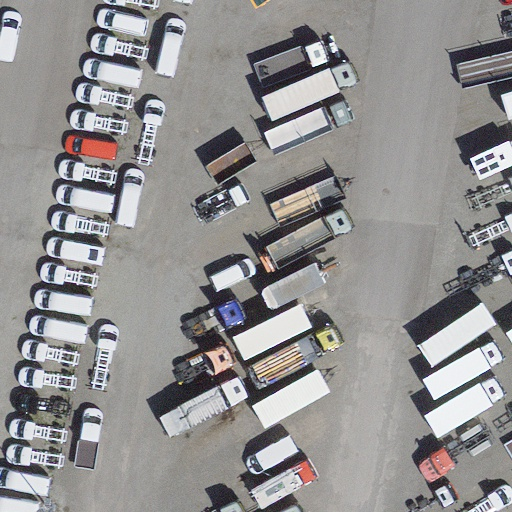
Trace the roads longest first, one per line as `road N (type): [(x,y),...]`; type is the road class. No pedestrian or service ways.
road 1 (unknown): [(108,7),(313,47),(322,0)]
road 2 (unknown): [(108,7),(54,211)]
road 3 (unknown): [(54,211),(0,414)]
